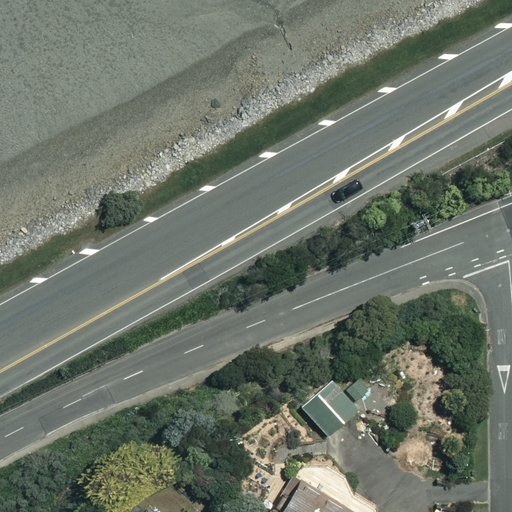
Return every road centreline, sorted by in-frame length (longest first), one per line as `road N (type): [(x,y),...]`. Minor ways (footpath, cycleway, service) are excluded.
road 1 (trunk): [(511,79),(0,364)]
road 2 (residential): [(505,225),(107,385),(0,439)]
